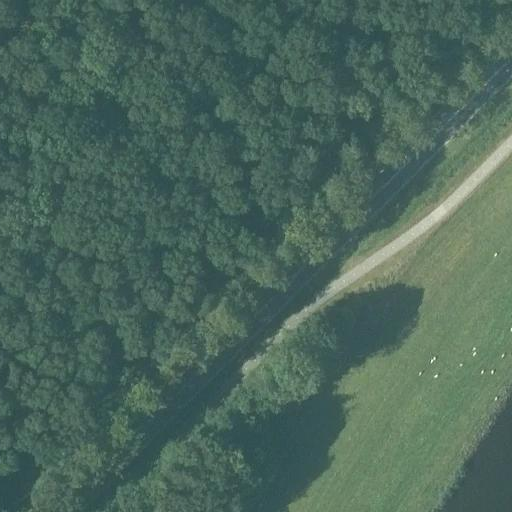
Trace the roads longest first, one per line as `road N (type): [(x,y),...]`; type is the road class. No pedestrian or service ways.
road 1 (secondary): [(61,511),(511,55)]
road 2 (track): [(323,511),(451,308),(511,243)]
